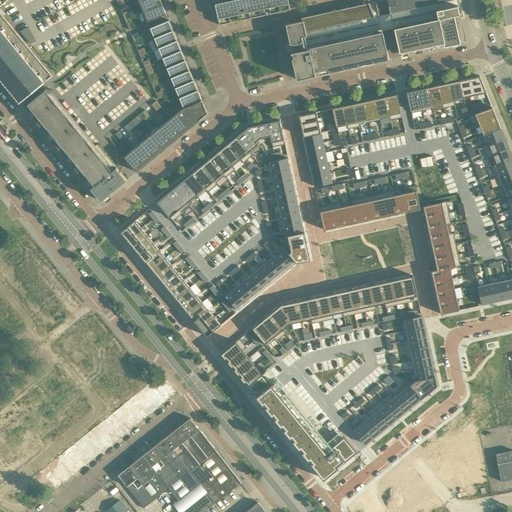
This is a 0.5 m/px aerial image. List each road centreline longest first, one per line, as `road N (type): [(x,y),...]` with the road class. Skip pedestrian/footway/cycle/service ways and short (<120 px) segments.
road 1 (residential): [(327,502),(97,221)]
road 2 (secondary): [(311,511),(84,233)]
road 3 (residential): [(22,206),(136,347),(177,370)]
road 4 (unknown): [(57,354),(99,409),(0,493)]
road 5 (residential): [(402,443),(459,392),(453,337),(511,319)]
road 6 (residential): [(48,511),(197,393)]
road 7 (residential): [(239,106),(97,221)]
road 8 (secondary): [(75,244),(177,370)]
road 9 (residential): [(395,72),(239,106)]
road 10 (secondary): [(197,393),(295,511)]
road 11 (residential): [(97,221),(0,103)]
road 12 (residential): [(336,2),(208,35)]
road 13 (secondary): [(84,233),(0,132)]
